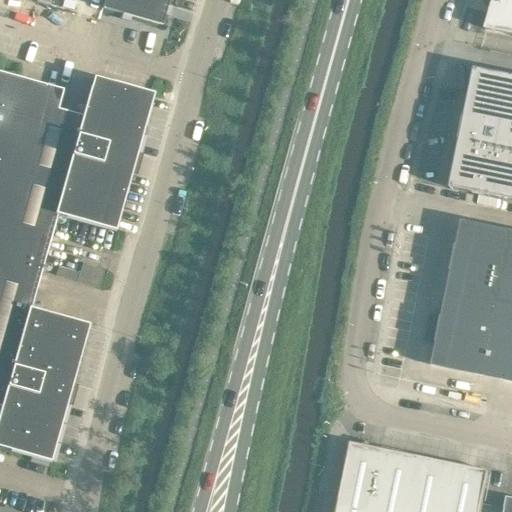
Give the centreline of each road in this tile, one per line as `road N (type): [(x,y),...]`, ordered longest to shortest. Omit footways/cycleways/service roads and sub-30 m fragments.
road 1 (unclassified): [(511,439),(370,409),(352,381),(381,203),(438,0)]
road 2 (unclassified): [(90,500),(197,79)]
road 3 (primary): [(314,115),(196,511)]
road 4 (primary): [(229,511),(314,115)]
road 5 (unclassified): [(197,79),(0,25)]
